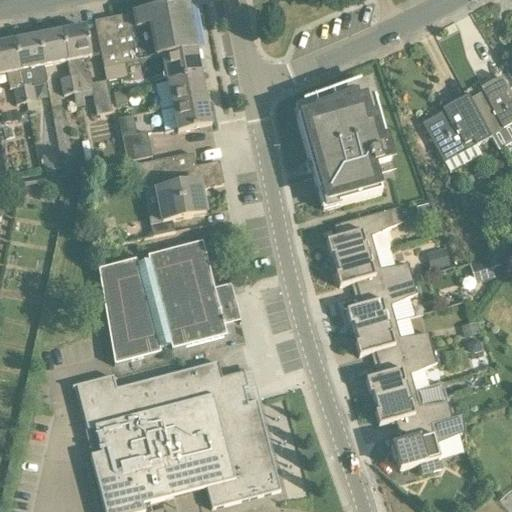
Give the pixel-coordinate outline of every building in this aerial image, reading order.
[(124,68),(162,60),(195,54),(196,53),(196,51),(193,52),(185,12),(170,15),(169,10),(94,25),(103,72),(124,68)] [(70,81),(73,97),(86,94),(80,63),(91,61),(85,31),(61,35),(67,65),(70,81)] [(43,70),(67,65),(61,35),(37,40),(43,70)] [(19,75),(43,70),(37,40),(13,45),(19,75)] [(22,89),(19,75),(13,45),(0,47),(0,78),(6,78),(9,93),(13,92),(16,108),(26,106),(22,89)] [(162,60),(167,86),(201,79),(195,54),(162,60)] [(124,68),(103,72),(106,84),(127,80),(124,68)] [(167,86),(172,111),(206,104),(201,79),(167,86)] [(63,99),(73,97),(70,81),(60,82),(63,99)] [(472,103),(493,140),(511,129),(511,96),(504,82),(483,93),(484,96),(472,103)] [(91,87),(90,87),(92,99),(96,119),(111,116),(105,84),(91,87)] [(305,168),(307,176),(311,175),(322,215),(381,197),(375,177),(393,172),(374,105),(376,104),(370,84),(359,88),(358,87),(302,107),(302,109),(294,111),(297,122),(296,122),(308,166),(305,168)] [(22,89),(26,106),(35,104),(31,87),(22,89)] [(112,97),(115,108),(126,106),(124,94),(112,97)] [(493,140),(472,103),(470,100),(444,114),(446,117),(425,129),(424,127),(423,128),(447,168),(479,150),(479,151),(494,142),(493,140)] [(35,104),(26,106),(27,114),(36,113),(35,104)] [(206,104),(172,111),(160,114),(165,136),(176,133),(177,137),(210,131),(210,133),(211,132),(206,104)] [(9,115),(0,117),(2,126),(11,124),(9,115)] [(146,135),(121,141),(126,166),(151,161),(146,135)] [(88,177),(119,172),(118,166),(93,170),(88,144),(81,145),(88,177)] [(42,159),(45,174),(60,171),(57,156),(42,159)] [(175,236),(172,225),(205,218),(200,193),(223,189),(223,187),(222,188),(218,168),(219,167),(219,166),(195,171),(192,157),(137,169),(152,240),(175,236)] [(419,221),(430,218),(427,207),(416,210),(419,221)] [(399,211),(372,219),(334,230),(334,231),(339,230),(342,241),(326,245),(330,259),(332,258),(335,268),(375,256),(371,240),(403,226),(399,211)] [(148,265),(137,268),(159,352),(170,350),(171,354),(226,340),(222,327),(225,326),(225,323),(237,320),(238,325),(239,325),(232,298),(228,299),(225,291),(230,290),(230,289),(213,293),(201,247),(147,261),(148,265)] [(447,268),(443,254),(430,258),(434,272),(447,268)] [(354,300),(412,283),(408,268),(379,272),(375,256),(335,268),(338,277),(335,278),(339,292),(355,287),(358,297),(354,299),(354,300)] [(494,263),(490,264),(492,272),(496,271),(496,270),(503,268),(501,259),(494,261),(494,263)] [(489,262),(470,267),(475,287),(495,281),(492,272),(490,264),(489,262)] [(136,263),(97,273),(114,369),(160,357),(159,352),(137,268),(136,263)] [(416,298),(412,283),(354,300),(354,301),(359,299),(362,310),(345,315),(349,328),(352,328),(355,337),(395,325),(390,309),(416,298)] [(399,342),(395,325),(355,337),(357,346),(355,347),(359,361),(375,356),(378,367),(373,368),(374,369),(431,352),(427,338),(399,342)] [(464,340),(478,336),(475,327),(462,331),(464,340)] [(470,357),(483,353),(480,343),(466,347),(470,357)] [(431,352),(374,369),(374,370),(378,368),(382,379),(365,384),(369,398),(372,397),(374,406),(415,395),(410,378),(436,367),(431,352)] [(257,405),(247,407),(244,393),(248,392),(244,376),(221,382),(217,366),(116,393),(113,380),(75,390),(87,434),(94,432),(101,458),(90,460),(103,511),(143,511),(142,509),(206,492),(211,511),(216,511),(280,495),(257,405)] [(398,437),(451,422),(447,406),(419,411),(415,395),(374,406),(377,415),(374,416),(378,430),(395,425),(398,437)] [(463,420),(452,423),(451,422),(398,437),(398,438),(403,436),(406,447),(390,452),(394,465),(396,465),(399,475),(419,469),(421,478),(440,473),(438,464),(440,463),(436,449),(464,436),(463,420)]
